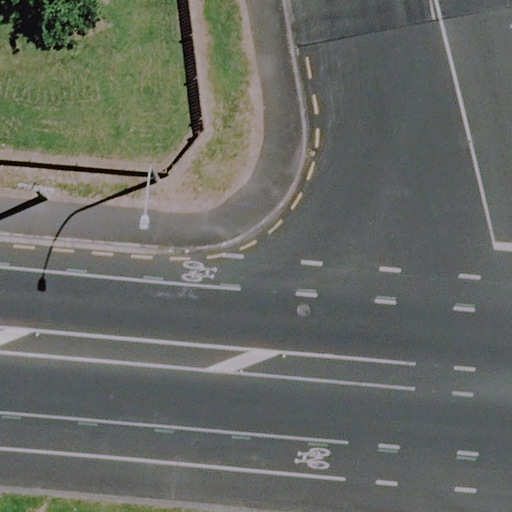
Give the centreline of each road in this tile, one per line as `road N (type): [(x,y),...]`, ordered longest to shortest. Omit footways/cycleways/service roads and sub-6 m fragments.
road 1 (secondary): [(511,380),(0,342)]
road 2 (residential): [(511,300),(440,0)]
